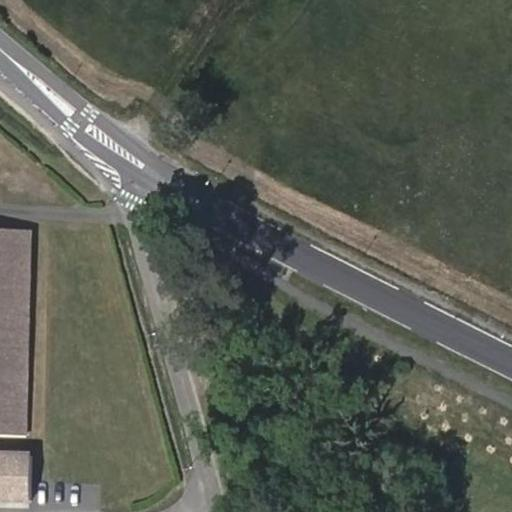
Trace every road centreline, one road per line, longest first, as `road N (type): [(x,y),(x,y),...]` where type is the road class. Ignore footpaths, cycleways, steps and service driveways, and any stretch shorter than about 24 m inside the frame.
road 1 (tertiary): [(172,180),(511,359)]
road 2 (residential): [(172,180),(139,204),(188,375),(216,511)]
road 3 (tertiary): [(172,180),(0,45)]
road 4 (tertiary): [(0,54),(77,131),(172,180)]
